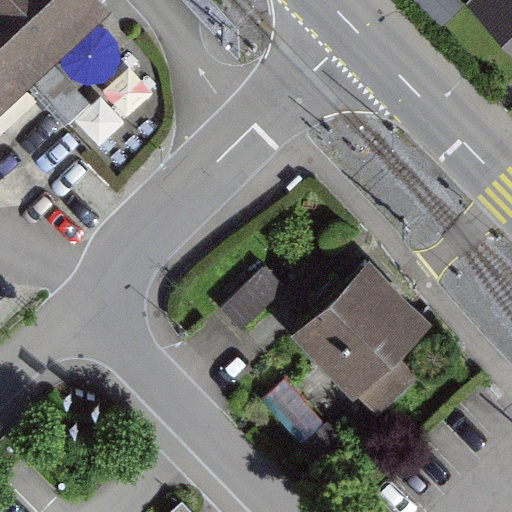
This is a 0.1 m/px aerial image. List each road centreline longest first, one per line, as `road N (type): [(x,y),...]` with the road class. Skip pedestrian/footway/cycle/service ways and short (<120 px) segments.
road 1 (residential): [(357,32),(137,238),(93,296),(197,424),(284,511)]
road 2 (primary): [(357,32),(511,194)]
